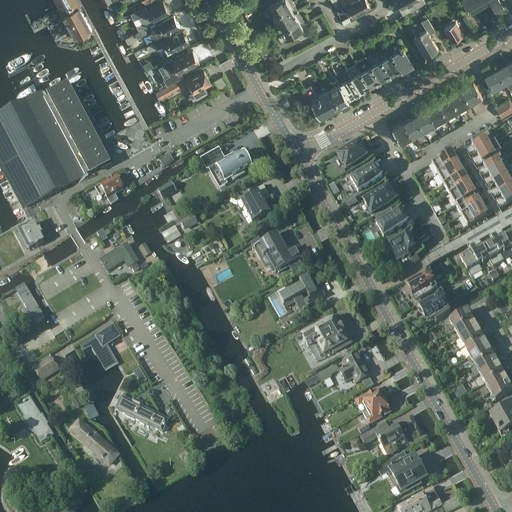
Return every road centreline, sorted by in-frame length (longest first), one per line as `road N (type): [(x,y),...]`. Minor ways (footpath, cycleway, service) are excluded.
road 1 (unclassified): [(198,423),(55,200),(258,88)]
road 2 (secondary): [(494,511),(295,157)]
road 3 (residential): [(258,88),(384,13),(383,0)]
road 4 (tertiary): [(373,112),(511,34)]
